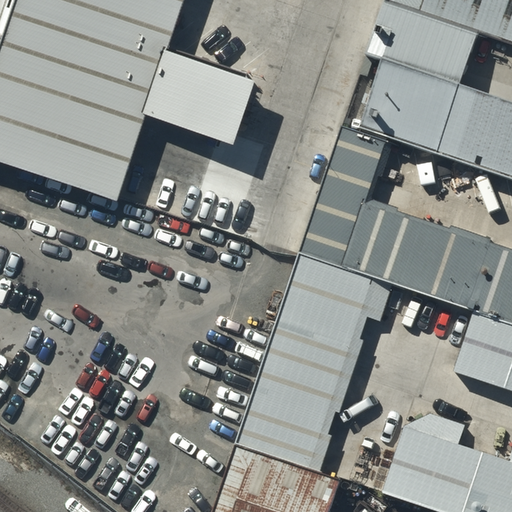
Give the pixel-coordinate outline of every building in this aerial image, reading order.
[(0,0),(0,33),(1,34),(12,0),(0,0)] [(179,0),(12,0),(1,34),(0,36),(0,156),(114,194),(143,108),(165,44),(179,0)] [(387,0),(369,56),(459,86),(478,30),(389,0),(387,0)] [(511,0),(389,0),(478,30),(511,41),(511,0)] [(511,103),(459,86),(369,56),(346,126),(388,139),(511,181),(511,103)] [(388,139),(346,126),(303,256),(397,287),(478,314),(511,325),(511,253),(366,205),(388,139)] [(397,287),(303,256),(238,447),(333,479),(397,287)] [(511,325),(478,314),(457,372),(511,391),(511,325)] [(425,435),(407,429),(385,495),(436,511),(511,511),(511,460),(511,464),(458,446),(465,426),(431,415),(425,435)] [(333,479),(238,447),(216,511),(329,511),(340,482),(333,479)]
